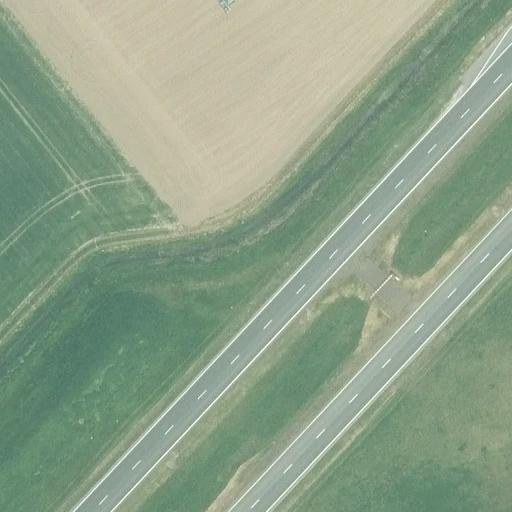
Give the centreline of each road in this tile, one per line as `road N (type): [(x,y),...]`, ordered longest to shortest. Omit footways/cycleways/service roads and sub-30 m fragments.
road 1 (trunk): [(511,61),(89,511)]
road 2 (trunk): [(240,511),(511,228)]
